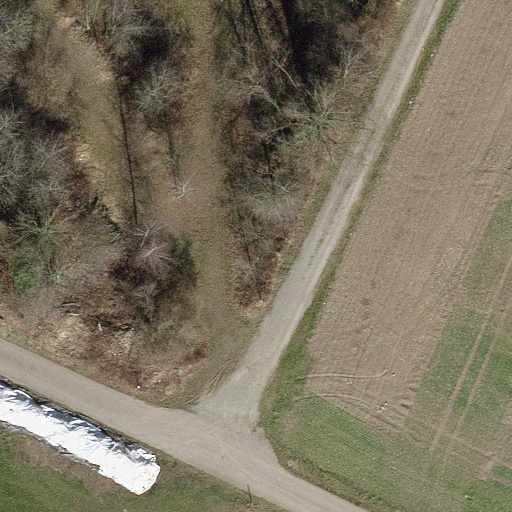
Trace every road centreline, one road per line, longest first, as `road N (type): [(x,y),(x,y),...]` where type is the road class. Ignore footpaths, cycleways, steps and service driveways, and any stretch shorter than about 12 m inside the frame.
road 1 (track): [(222,463),(441,0)]
road 2 (track): [(324,511),(0,355)]
